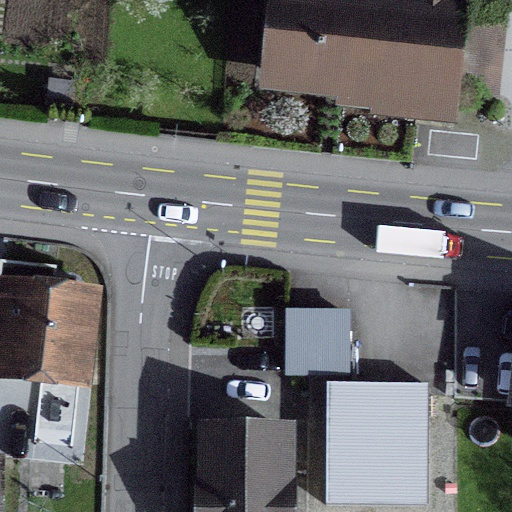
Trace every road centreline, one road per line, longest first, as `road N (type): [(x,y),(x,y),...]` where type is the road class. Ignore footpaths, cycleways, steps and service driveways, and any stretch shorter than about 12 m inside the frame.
road 1 (secondary): [(511,235),(150,199)]
road 2 (residential): [(136,511),(150,199)]
road 3 (secondary): [(150,199),(0,177)]
